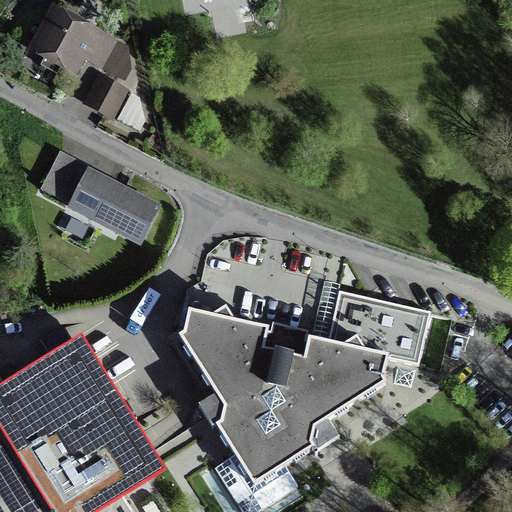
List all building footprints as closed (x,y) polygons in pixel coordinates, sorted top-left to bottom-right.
[(128,53),(61,13),(39,55),(83,80),(90,63),(128,86),(135,74),(128,53)] [(129,97),(103,83),(89,108),(116,122),(129,97)] [(91,172),(66,159),(46,199),(71,212),(91,172)] [(166,211),(91,172),(71,212),(146,250),(166,211)] [(337,307),(326,356),(355,364),(366,358),(371,368),(396,374),(413,379),(425,329),(337,307)] [(272,343),(197,327),(191,354),(224,407),(209,417),(219,438),(225,435),(263,499),(321,464),(321,441),(393,397),(396,374),(371,368),(366,358),(355,364),(326,356),(319,354),(316,374),(268,363),(272,343)] [(119,402),(86,349),(25,387),(19,377),(1,388),(0,385),(0,511),(128,511),(119,497),(113,501),(70,432),(119,402)]
